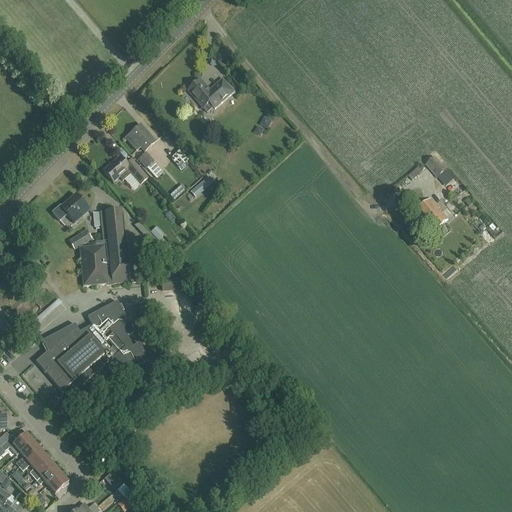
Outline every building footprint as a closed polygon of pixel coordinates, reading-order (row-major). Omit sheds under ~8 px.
[(215,110),(234,93),(223,80),(211,91),(201,81),(188,92),(208,114),(214,108),(215,110)] [(144,152),(155,143),(140,126),(125,139),(136,152),(141,148),(144,152)] [(185,172),(189,167),(186,164),(190,159),(179,149),(170,159),(185,172)] [(146,169),(153,162),(146,154),(139,160),(146,169)] [(131,175),(141,185),(148,178),(135,164),(129,169),(120,158),(103,172),(113,183),(119,178),(122,182),(131,175)] [(437,179),(446,171),(435,158),(426,166),(437,179)] [(163,174),(153,163),(147,168),(156,179),(163,174)] [(412,182),(423,172),(419,167),(408,177),(412,182)] [(195,199),(214,183),(209,176),(190,193),(195,199)] [(440,196),(459,219),(466,214),(452,197),(461,190),(455,183),(440,196)] [(178,202),(187,194),(180,188),(172,196),(178,202)] [(59,222),(66,216),(74,224),(89,210),(76,195),(61,208),(60,207),(52,214),(59,222)] [(434,232),(448,220),(431,199),(417,211),(434,232)] [(96,247),(80,249),(83,287),(130,283),(129,277),(128,262),(125,262),(121,212),(100,213),(103,243),(96,243),(96,247)] [(164,236),(156,228),(150,233),(158,242),(164,236)] [(91,239),(86,232),(69,242),(74,250),(91,239)] [(173,258),(164,248),(159,252),(169,263),(173,258)] [(161,282),(162,292),(182,290),(181,280),(161,282)] [(75,325),(42,342),(47,353),(36,363),(69,402),(81,392),(78,389),(109,362),(111,365),(108,367),(114,378),(148,361),(139,344),(132,348),(127,337),(133,334),(117,303),(88,318),(92,326),(79,333),(75,325)] [(0,335),(9,327),(0,316),(0,335)] [(16,456),(19,454),(33,442),(25,434),(15,443),(11,438),(6,442),(6,443),(0,448),(4,453),(9,448),(16,456)] [(40,450),(33,442),(19,454),(23,458),(15,465),(19,469),(26,462),(40,450)] [(33,470),(47,459),(40,450),(26,462),(19,469),(22,473),(30,466),(33,470)] [(47,459),(33,470),(29,474),(32,478),(36,482),(40,478),(54,467),(47,459)] [(44,482),(47,486),(61,475),(54,467),(40,478),(36,482),(39,486),(44,482)] [(55,495),(68,483),(61,475),(47,486),(55,495)] [(0,511),(6,511),(9,509),(15,502),(10,498),(11,498),(1,491),(0,492),(0,511)] [(127,497),(117,506),(122,511),(125,511),(134,505),(127,497)]
